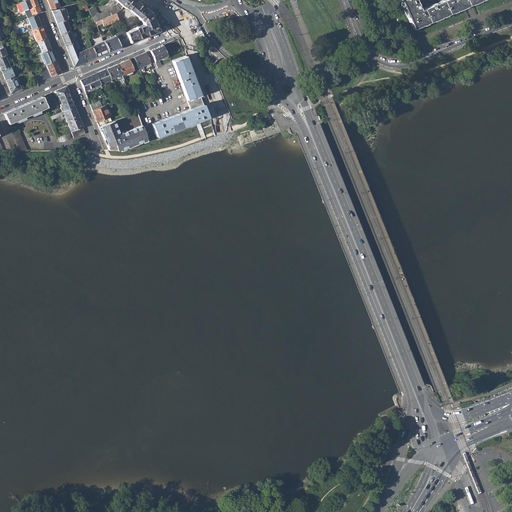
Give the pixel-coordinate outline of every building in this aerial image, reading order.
[(19,13),(22,12),(23,11),(25,11),(30,9),(38,5),(35,0),(25,0),(20,3),(21,6),(18,8),(19,13)] [(46,0),(50,10),(60,7),(56,0),(46,0)] [(94,21),(95,23),(95,22),(101,20),(116,14),(123,7),(128,0),(114,0),(118,2),(115,5),(99,14),(97,12),(94,7),(88,9),(88,10),(94,21)] [(134,28),(124,33),(129,43),(158,31),(150,13),(134,0),(128,0),(123,7),(125,9),(127,9),(138,18),(140,21),(135,23),(136,26),(133,27),(134,28)] [(443,0),(420,10),(416,0),(399,0),(413,29),(481,0),(443,0)] [(38,5),(30,9),(25,11),(27,17),(36,14),(40,12),(38,5)] [(51,11),(56,23),(65,19),(67,19),(66,17),(67,16),(63,8),(51,11)] [(116,14),(101,20),(103,26),(118,20),(116,14)] [(27,18),(32,30),(41,26),(36,15),(27,18)] [(70,30),(65,19),(56,23),(60,34),(70,30)] [(32,32),(36,42),(46,38),(41,26),(32,30),(28,32),(28,33),(32,32)] [(114,36),(119,47),(129,43),(124,33),(122,29),(119,31),(119,32),(114,35),(114,36)] [(60,34),(65,46),(72,43),(75,42),(70,30),(60,34)] [(119,47),(114,36),(103,41),(103,42),(107,52),(119,47)] [(38,52),(39,54),(40,54),(51,49),(46,38),(36,42),(37,44),(38,43),(41,51),(38,52)] [(107,52),(103,42),(92,47),(96,57),(107,52)] [(76,54),(72,43),(65,46),(74,66),(85,62),(81,52),(76,54)] [(150,50),(154,60),(161,58),(162,60),(168,57),(162,45),(150,50)] [(96,57),(92,47),(81,52),(85,62),(96,57)] [(51,49),(40,54),(45,65),(46,65),(55,61),(51,49)] [(134,57),(139,69),(143,68),(143,66),(150,63),(145,52),(134,57)] [(10,67),(5,55),(0,57),(0,67),(1,70),(10,67)] [(172,61),(190,109),(203,104),(184,56),(172,61)] [(121,74),(121,75),(133,70),(129,59),(117,64),(121,74)] [(46,65),(48,70),(51,76),(60,73),(55,61),(46,65)] [(110,79),(114,77),(121,74),(117,64),(106,69),(110,79)] [(10,67),(1,70),(5,79),(14,75),(17,74),(14,65),(10,67)] [(95,73),(100,84),(104,82),(111,80),(110,79),(106,69),(95,73)] [(80,80),(84,91),(100,84),(95,73),(80,80)] [(6,82),(11,93),(21,89),(16,78),(15,78),(6,82)] [(56,95),(59,101),(70,96),(66,86),(53,91),(55,96),(56,95)] [(42,96),(46,107),(50,105),(46,95),(42,96)] [(3,113),(8,123),(46,107),(42,96),(3,113)] [(60,107),(62,112),(63,111),(74,106),(70,96),(59,101),(61,107),(60,107)] [(92,111),(102,106),(99,101),(90,105),(92,111)] [(153,130),(156,137),(193,123),(208,117),(203,104),(190,109),(143,127),(146,133),(153,130)] [(92,111),(96,121),(109,116),(105,105),(102,106),(92,111)] [(74,106),(63,111),(71,132),(83,127),(74,106)] [(98,127),(105,143),(105,144),(106,144),(107,144),(108,146),(108,147),(109,148),(110,148),(111,148),(113,148),(114,148),(116,148),(116,150),(120,150),(127,147),(127,148),(143,142),(146,140),(142,127),(135,108),(125,113),(126,115),(122,117),(98,127)] [(0,123),(11,150),(20,151),(12,134),(8,123),(3,113),(0,114),(0,123)] [(71,132),(74,138),(85,133),(83,127),(71,132)] [(19,131),(12,134),(20,151),(27,150),(19,131)]
